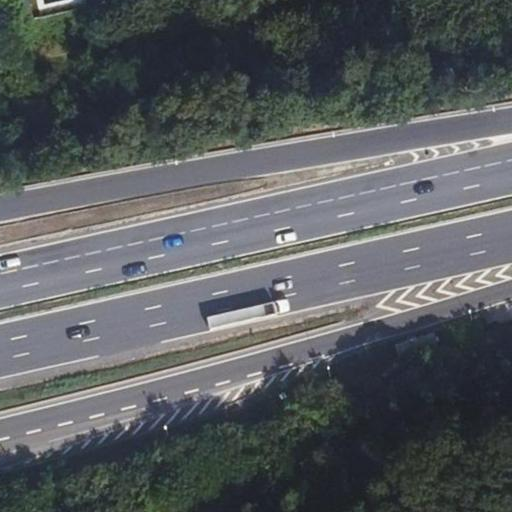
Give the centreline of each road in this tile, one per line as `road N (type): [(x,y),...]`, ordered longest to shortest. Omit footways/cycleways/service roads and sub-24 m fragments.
road 1 (motorway): [(0,428),(511,285)]
road 2 (motorway): [(0,348),(511,233)]
road 3 (motorway): [(511,170),(0,283)]
road 4 (motorway): [(511,116),(0,211)]
road 5 (track): [(0,69),(326,0)]
